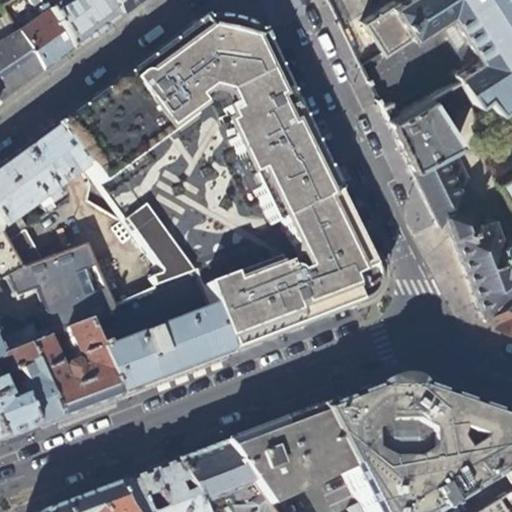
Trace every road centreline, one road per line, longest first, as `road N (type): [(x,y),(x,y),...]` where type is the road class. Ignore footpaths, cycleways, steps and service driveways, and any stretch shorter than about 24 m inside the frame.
road 1 (residential): [(412,322),(0,484)]
road 2 (residential): [(283,0),(419,290),(412,322)]
road 3 (residential): [(176,0),(0,129)]
